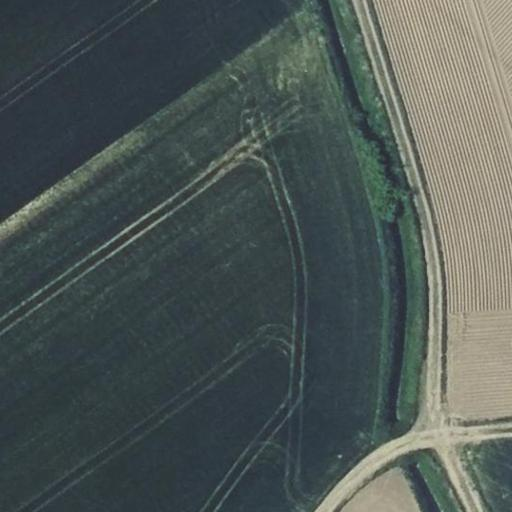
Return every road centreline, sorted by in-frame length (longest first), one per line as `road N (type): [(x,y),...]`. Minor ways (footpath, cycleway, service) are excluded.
road 1 (track): [(356,0),(436,276),(431,442),(511,433)]
road 2 (track): [(464,511),(431,442),(388,450),(333,511)]
